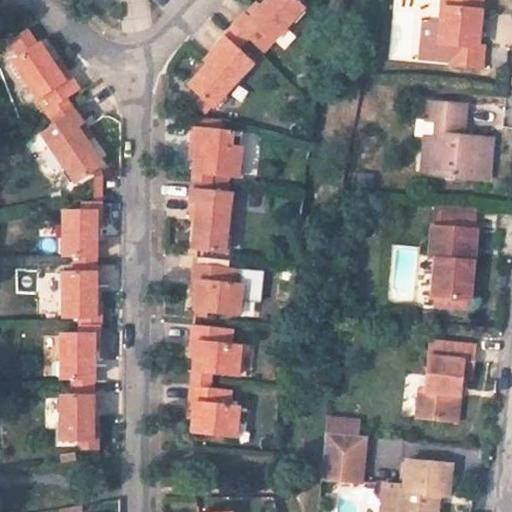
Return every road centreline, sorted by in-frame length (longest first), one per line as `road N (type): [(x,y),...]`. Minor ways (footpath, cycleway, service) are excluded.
road 1 (residential): [(139,511),(133,72)]
road 2 (residential): [(35,0),(133,72)]
